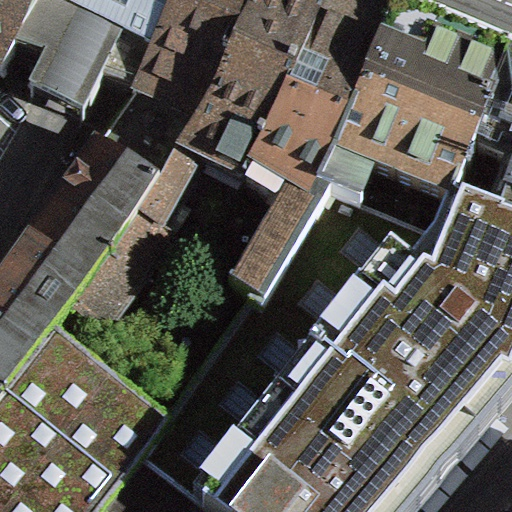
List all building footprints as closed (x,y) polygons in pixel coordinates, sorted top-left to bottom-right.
[(0,0),(0,75),(3,78),(16,53),(47,64),(79,0),(0,0)] [(79,0),(47,64),(37,82),(90,109),(103,82),(120,89),(138,96),(184,0),(79,0)] [(184,0),(138,96),(102,146),(109,151),(162,188),(180,156),(182,155),(226,80),(226,75),(258,0),(184,0)] [(244,187),(245,187),(328,0),(258,0),(226,75),(226,80),(182,155),(202,166),(244,187)] [(362,0),(328,0),(245,187),(283,210),(236,292),(231,289),(228,294),(252,311),(258,315),(308,222),(317,198),(397,14),(397,13),(362,0)] [(352,212),(367,175),(452,211),(511,67),(511,61),(468,43),(466,37),(468,34),(449,26),(448,29),(442,32),(424,25),(397,14),(317,198),(352,212)] [(511,67),(452,211),(511,233),(511,67)] [(0,511),(106,511),(143,466),(143,467),(170,429),(58,339),(75,315),(162,188),(109,151),(56,223),(48,217),(0,281),(0,511)] [(180,156),(162,188),(75,315),(104,338),(191,213),(179,205),(202,166),(182,155),(180,156)] [(252,311),(170,429),(143,467),(204,511),(416,511),(511,400),(511,233),(452,211),(437,247),(352,212),(317,198),(308,222),(258,315),(252,311)] [(204,511),(143,467),(143,466),(106,511),(204,511)]
